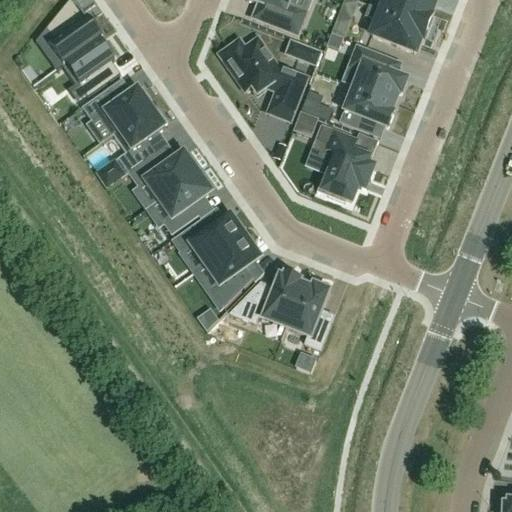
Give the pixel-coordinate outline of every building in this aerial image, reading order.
[(247,0),(246,3),(259,8),(253,23),(264,27),(298,40),(304,25),(291,20),(298,0),(247,0)] [(350,23),(358,5),(346,0),(339,18),(350,23)] [(419,0),(387,0),(382,14),(381,14),(427,32),(432,19),(430,19),(435,6),(426,2),(419,0)] [(55,45),(45,52),(57,69),(54,71),(56,75),(62,71),(65,68),(100,43),(102,42),(88,21),(85,23),(78,14),(71,3),(46,33),(55,45)] [(427,32),(381,14),(382,14),(369,8),(364,20),(377,25),(371,40),(415,57),(420,43),(423,44),(427,32)] [(332,39),(328,49),(338,53),(342,43),(332,39)] [(100,43),(65,68),(88,102),(119,80),(121,79),(112,66),(115,64),(100,43)] [(258,44),(245,53),(239,45),(220,59),(245,96),(252,91),(258,99),(267,92),(277,96),(276,99),(269,117),(290,126),(297,107),(307,83),(277,71),(258,44)] [(357,51),(352,64),(363,68),(354,91),(395,107),(399,98),(401,99),(407,84),(396,80),(401,68),(357,51)] [(310,53),(305,65),(316,70),(321,57),(310,53)] [(354,91),(340,127),(373,139),(377,128),(384,131),(388,132),(394,118),(392,117),(395,107),(354,91)] [(108,94),(83,112),(93,126),(100,121),(112,140),(152,112),(149,108),(152,105),(143,92),(139,94),(138,92),(131,97),(117,107),(108,94)] [(310,96),(302,116),(316,121),(321,109),(323,102),(310,96)] [(152,112),(112,140),(125,158),(119,163),(129,177),(154,159),(145,146),(159,136),(166,131),(164,130),(167,127),(158,114),(155,116),(152,112)] [(318,122),(300,116),(293,134),(310,141),(318,122)] [(322,130),(316,144),(332,150),(322,176),(330,179),(324,195),(329,197),(328,200),(345,207),(346,204),(351,206),(357,190),(364,193),(372,172),(369,171),(365,169),(368,163),(352,157),(357,144),(356,144),(322,130)] [(129,177),(128,178),(138,192),(146,186),(159,205),(198,177),(195,173),(198,170),(189,158),(186,160),(184,158),(177,162),(163,172),(154,159),(129,177)] [(106,193),(125,180),(115,165),(96,178),(106,193)] [(198,177),(159,205),(172,223),(164,229),(172,240),(199,221),(192,211),(206,201),(212,197),(210,195),(213,192),(204,180),(201,182),(198,177)] [(207,220),(175,242),(184,255),(191,250),(205,270),(246,241),(238,230),(236,231),(229,221),(225,224),(215,231),(207,220)] [(246,241),(205,270),(219,290),(212,295),(224,312),(252,284),(245,274),(255,267),(259,264),(252,254),(254,253),(246,241)] [(260,288),(230,318),(255,328),(258,320),(286,331),(303,289),(299,288),(300,284),(285,278),(284,282),(280,281),(275,294),(260,288)] [(303,289),(286,331),(308,340),(305,348),(320,354),(331,326),(318,321),(327,299),(328,295),(314,290),(312,293),(303,289)] [(218,324),(211,314),(198,323),(206,336),(218,324)] [(312,377),(317,364),(301,358),(296,371),(312,377)]
